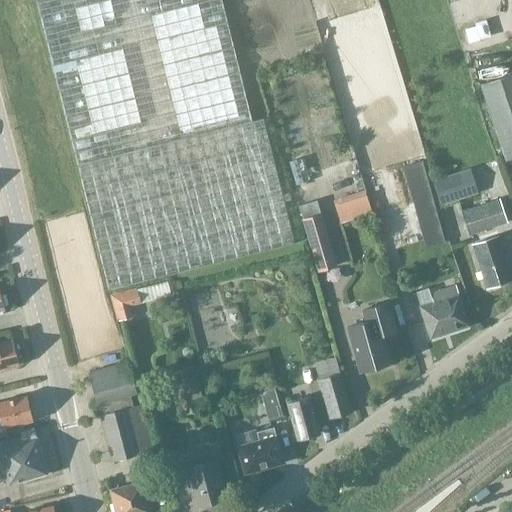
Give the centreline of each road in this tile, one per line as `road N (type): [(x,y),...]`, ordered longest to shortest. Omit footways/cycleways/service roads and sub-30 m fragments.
road 1 (tertiary): [(91,511),(0,146)]
road 2 (residential): [(257,511),(511,318)]
